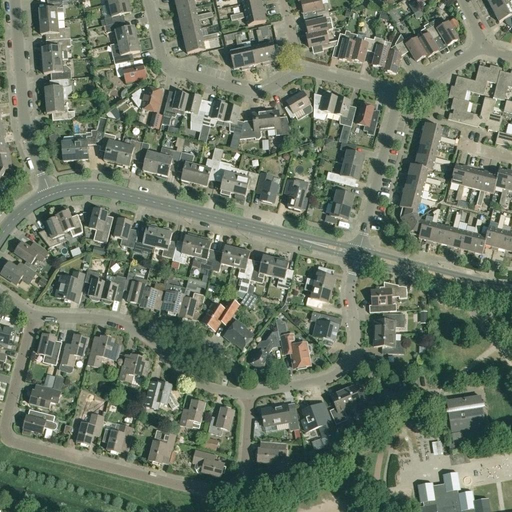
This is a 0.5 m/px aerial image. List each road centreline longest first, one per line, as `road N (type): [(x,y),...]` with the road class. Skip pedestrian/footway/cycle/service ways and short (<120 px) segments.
road 1 (residential): [(248,394),(244,475),(226,493),(12,442),(4,425),(33,315)]
road 2 (tertiary): [(358,253),(103,189),(50,195)]
road 3 (residential): [(248,394),(322,380),(351,357),(358,253)]
road 4 (residential): [(300,71),(261,92),(173,72),(163,62),(148,0)]
road 5 (residential): [(50,195),(24,124),(14,0)]
road 6 (residential): [(395,92),(358,253)]
road 7 (tertiary): [(511,288),(358,253)]
road 8 (residential): [(241,394),(230,358),(210,341),(163,328),(147,337)]
